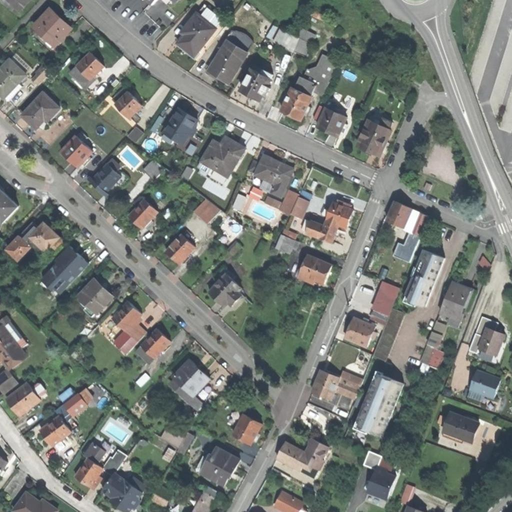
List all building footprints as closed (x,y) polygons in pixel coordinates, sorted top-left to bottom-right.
[(8,0),(23,13),(35,0),(8,0)] [(36,28),(57,47),(72,30),(61,20),(52,11),(36,28)] [(217,28),(198,12),(182,32),(186,35),(179,43),(195,56),(217,28)] [(234,32),(229,42),(247,53),(253,42),(250,37),(247,34),(244,32),(241,32),(234,32)] [(280,44),(294,51),(300,39),(286,32),(280,44)] [(303,41),(298,52),(311,58),(316,46),(303,41)] [(223,79),(229,82),(247,53),(229,42),(223,51),(215,63),(210,71),(220,77),(223,79)] [(198,58),(195,56),(179,43),(177,45),(184,51),(196,60),(198,58)] [(213,62),(215,63),(223,51),(221,49),(213,62)] [(80,67),(93,81),(107,67),(100,60),(94,54),(80,67)] [(0,93),(5,99),(12,92),(20,83),(27,76),(11,60),(3,69),(5,71),(0,76),(0,93)] [(33,82),(38,87),(51,73),(43,66),(36,73),(39,76),(33,82)] [(86,88),(93,81),(80,67),(73,74),(86,88)] [(263,74),(255,69),(243,90),(253,95),(262,100),(266,93),(269,94),(273,88),(269,86),(275,75),(265,70),(263,74)] [(218,81),(220,77),(210,71),(208,70),(206,73),(218,81)] [(23,86),(20,83),(12,92),(15,94),(23,86)] [(295,85),(283,111),(293,115),(303,120),(305,115),(308,117),(313,106),(310,105),(314,96),(308,93),(310,88),(303,85),(301,88),(295,85)] [(117,104),(130,118),(144,104),(137,98),(130,91),(117,104)] [(30,122),(37,129),(46,120),(48,122),(61,109),(45,94),(24,116),(30,122)] [(327,107),(318,127),(329,132),(339,136),(341,133),(344,134),(348,124),(345,122),(348,116),(341,114),(337,112),(338,109),(340,103),(331,99),(328,107),(327,107)] [(176,138),(184,142),(189,134),(192,136),(197,129),(194,127),(198,120),(190,115),(181,109),(167,132),(176,138)] [(370,152),(380,156),(382,152),(386,153),(390,143),(387,141),(389,136),(387,135),(393,122),(384,118),(383,121),(376,118),(375,121),(371,120),(367,130),(365,129),(362,137),(364,138),(359,147),(370,152)] [(82,131),(78,136),(85,142),(89,138),(82,131)] [(174,140),(176,138),(167,132),(165,135),(174,140)] [(70,160),(78,167),(82,163),(89,156),(94,151),(85,142),(78,136),(62,152),(70,160)] [(228,174),(229,175),(246,147),(237,142),(227,136),(222,144),(215,140),(203,160),(228,174)] [(266,180),(286,189),(295,170),(282,164),(282,163),(278,161),(266,155),(256,175),(266,180)] [(92,158),(89,156),(82,163),(85,166),(92,158)] [(145,170),(156,180),(166,168),(155,158),(145,170)] [(113,159),(109,164),(115,170),(120,165),(113,159)] [(224,181),(228,174),(203,160),(199,166),(224,181)] [(283,162),(282,163),(282,164),(295,170),(296,168),(283,162)] [(99,188),(106,194),(110,190),(114,185),(122,176),(115,170),(109,164),(93,182),(99,188)] [(282,197),(286,189),(266,180),(262,188),(282,197)] [(118,188),(114,185),(110,190),(113,194),(118,188)] [(0,221),(2,223),(18,208),(0,190),(0,221)] [(302,190),(299,198),(304,200),(307,192),(302,190)] [(233,207),(241,210),(247,197),(239,193),(233,207)] [(196,211),(210,223),(221,210),(207,198),(196,211)] [(299,198),(296,204),(305,207),(307,208),(309,202),(304,200),(299,198)] [(136,223),(143,229),(146,227),(148,229),(154,222),(152,220),(159,212),(146,200),(130,217),(136,223)] [(338,224),(347,227),(350,220),(354,210),(351,208),(352,205),(339,200),(338,204),(333,202),(326,219),(338,224)] [(389,221),(405,228),(413,209),(396,203),(392,212),(389,221)] [(292,214),(301,218),(305,207),(296,204),(292,214)] [(405,228),(411,233),(415,235),(422,214),(413,209),(405,228)] [(415,235),(421,237),(429,217),(422,214),(415,235)] [(334,235),(338,224),(326,219),(324,226),(311,221),(307,233),(331,243),(334,235)] [(32,249),(41,258),(60,238),(52,230),(45,223),(39,229),(37,227),(36,228),(24,241),(32,249)] [(19,261),(32,249),(24,241),(36,228),(33,225),(8,250),(19,261)] [(187,230),(183,235),(190,241),(194,237),(187,230)] [(417,247),(421,237),(415,235),(411,233),(407,243),(417,247)] [(183,235),(167,251),(174,258),(180,264),(196,247),(190,241),(183,235)] [(282,235),(276,248),(280,250),(290,254),(293,248),(296,240),(282,235)] [(229,252),(234,256),(243,247),(238,243),(229,252)] [(52,271),(66,284),(73,277),(75,279),(89,264),(81,257),(70,247),(57,262),(59,264),(52,271)] [(435,253),(425,249),(407,296),(418,300),(417,303),(426,307),(445,257),(435,253)] [(332,265),(308,256),(300,278),(314,284),(316,281),(324,284),(328,275),(332,265)] [(216,276),(221,281),(227,274),(231,278),(234,275),(225,266),(216,276)] [(221,281),(209,293),(217,300),(225,308),(229,304),(240,292),(243,289),(231,278),(227,274),(221,281)] [(68,286),(75,279),(73,277),(66,284),(68,286)] [(76,302),(92,317),(97,312),(98,314),(113,297),(104,289),(96,281),(76,302)] [(463,286),(452,282),(441,313),(452,317),(450,324),(459,328),(465,310),(463,309),(471,289),(463,286)] [(473,290),(471,289),(463,309),(465,310),(473,290)] [(244,295),(240,292),(229,304),(232,307),(244,295)] [(113,319),(126,331),(135,323),(142,314),(135,308),(129,302),(113,319)] [(373,319),(386,324),(390,315),(376,310),(373,319)] [(371,362),(385,367),(403,319),(390,314),(390,315),(386,324),(371,362)] [(347,339),(368,347),(376,326),(355,318),(351,329),(347,339)] [(80,331),(88,338),(97,329),(90,321),(80,331)] [(128,354),(134,347),(124,338),(137,325),(135,323),(126,331),(115,343),(128,354)] [(446,326),(440,324),(437,333),(443,335),(446,326)] [(147,334),(137,325),(124,338),(134,347),(147,334)] [(0,356),(3,361),(9,369),(26,357),(4,327),(0,329),(0,356)] [(479,349),(497,355),(503,334),(494,331),(485,329),(479,349)] [(144,349),(155,360),(171,343),(165,336),(160,332),(144,349)] [(437,333),(433,332),(429,344),(439,348),(443,335),(437,333)] [(150,364),(155,360),(144,349),(139,353),(150,364)] [(172,385),(181,393),(185,389),(194,397),(210,379),(200,370),(190,361),(174,378),(176,380),(172,385)] [(0,375),(0,387),(4,393),(17,383),(7,370),(0,375)] [(313,393),(331,400),(337,386),(339,379),(321,372),(317,382),(313,393)] [(500,380),(476,372),(474,380),(470,390),(494,398),(500,380)] [(136,382),(141,387),(150,378),(145,373),(136,382)] [(344,375),(342,380),(361,387),(363,382),(344,375)] [(342,380),(339,379),(337,386),(359,394),(361,387),(342,380)] [(375,379),(372,388),(374,388),(381,381),(375,379)] [(360,428),(366,436),(381,441),(402,389),(391,385),(381,381),(374,388),(372,388),(356,427),(360,428)] [(27,383),(7,398),(13,406),(20,415),(40,399),(37,395),(40,393),(33,385),(31,387),(27,383)] [(95,384),(81,395),(86,402),(88,404),(101,393),(95,384)] [(59,395),(64,403),(77,395),(71,387),(59,395)] [(202,405),(194,397),(185,389),(181,393),(198,409),(202,405)] [(209,400),(224,408),(227,401),(213,393),(209,400)] [(68,404),(74,412),(86,402),(81,395),(68,404)] [(222,412),(228,415),(235,403),(228,400),(227,401),(224,408),(222,412)] [(331,413),(346,419),(349,412),(333,406),(331,413)] [(480,424),(451,414),(444,433),(446,433),(463,439),(473,443),(480,424)] [(47,437),(53,445),(72,431),(66,423),(71,419),(67,415),(63,419),(60,415),(41,429),(47,437)] [(234,435),(252,445),(257,435),(263,425),(245,415),(241,423),(235,433),(234,435)] [(231,431),(235,433),(241,423),(236,421),(231,431)] [(167,424),(160,441),(187,451),(193,435),(167,424)] [(354,431),(366,436),(360,428),(356,427),(354,431)] [(461,444),(463,439),(446,433),(444,438),(452,441),(461,444)] [(281,452),(277,459),(317,480),(327,462),(325,461),(331,449),(314,439),(307,453),(286,443),(281,452)] [(86,456),(89,458),(90,457),(104,467),(106,464),(100,460),(106,452),(95,444),(86,456)] [(211,455),(202,474),(225,485),(229,477),(231,478),(236,470),(241,459),(218,448),(214,456),(211,455)] [(111,456),(106,464),(104,467),(105,468),(104,469),(114,476),(128,456),(119,450),(114,458),(111,456)] [(84,482),(91,487),(92,485),(100,475),(104,469),(105,468),(104,467),(90,457),(89,458),(76,476),(84,482)] [(387,469),(376,465),(365,493),(386,501),(397,477),(386,473),(387,469)] [(103,478),(100,475),(92,485),(96,488),(103,478)] [(106,492),(116,499),(126,484),(128,482),(118,475),(106,492)] [(137,488),(128,482),(126,484),(135,490),(137,488)] [(138,489),(137,488),(135,490),(144,496),(149,488),(141,483),(138,489)] [(402,501),(411,503),(415,485),(405,483),(402,501)] [(123,509),(127,511),(132,511),(144,496),(135,490),(126,484),(116,499),(114,503),(123,509)] [(159,486),(154,494),(169,502),(173,494),(159,486)] [(281,489),(272,506),(284,511),(307,511),(311,505),(281,489)] [(55,511),(57,510),(48,504),(45,508),(41,506),(42,504),(38,501),(26,493),(13,511),(14,511),(55,511)] [(206,493),(196,510),(199,511),(210,511),(217,500),(206,493)] [(154,494),(151,501),(165,508),(169,502),(154,494)]
